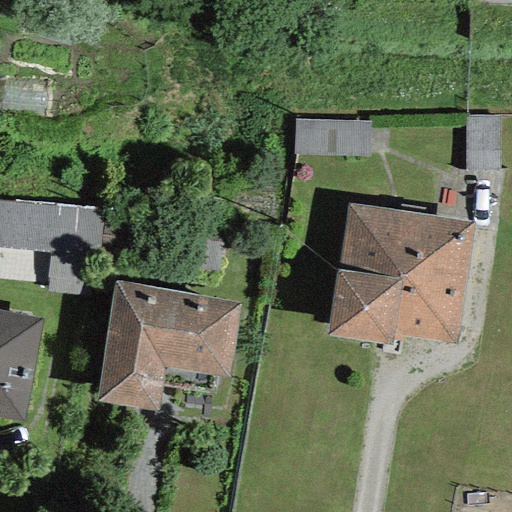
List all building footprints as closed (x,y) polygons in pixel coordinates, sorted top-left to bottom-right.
[(497,115),(464,116),(465,170),(498,169),(497,115)] [(369,122),(292,120),(291,155),(368,157),(369,122)] [(102,209),(0,201),(0,248),(48,252),(86,254),(98,255),(102,209)] [(474,224),(346,204),(325,336),(390,346),(392,334),(455,344),(474,224)] [(86,254),(48,252),(45,292),(83,295),(86,254)] [(214,395),(217,377),(227,379),(240,304),(113,283),(93,401),(158,412),(162,386),(214,395)] [(41,320),(0,312),(0,417),(23,421),(41,320)]
